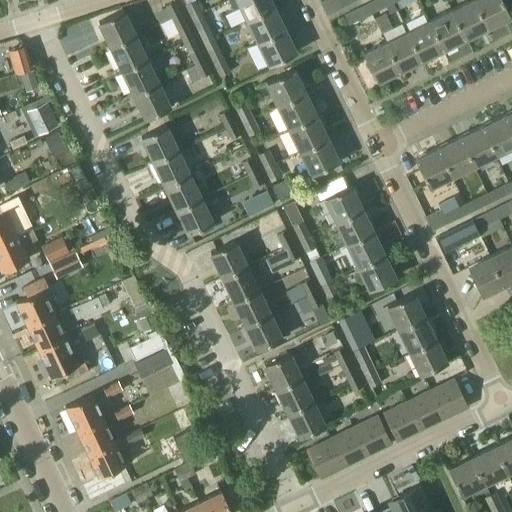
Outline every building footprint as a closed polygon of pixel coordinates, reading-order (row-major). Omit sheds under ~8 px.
[(201,13),(194,0),(183,0),(192,17),(201,13)] [(240,6),(247,19),(273,6),(269,0),(228,0),(233,9),(240,6)] [(341,7),(355,0),(333,0),(326,4),(330,13),(341,7)] [(386,5),(383,0),(374,0),(368,3),(372,12),(386,5)] [(466,38),(487,27),(474,0),(471,0),(452,10),(466,38)] [(501,0),(474,0),(487,27),(510,16),(501,0)] [(164,6),(170,17),(180,12),(174,1),(164,6)] [(284,29),(273,6),(247,19),(258,42),(284,29)] [(365,15),(361,7),(344,15),(349,23),(365,15)] [(123,10),(98,22),(110,46),(135,34),(123,10)] [(444,48),(466,38),(452,10),(430,20),(444,48)] [(180,12),(170,17),(171,18),(178,32),(182,41),(192,36),(180,12)] [(212,36),(201,13),(192,17),(203,40),(212,36)] [(422,59),(444,48),(430,20),(408,31),(422,59)] [(284,29),(258,42),(269,65),(272,64),(287,56),(295,52),(284,29)] [(400,70),(422,59),(408,31),(386,42),(400,70)] [(135,34),(110,46),(122,70),(147,58),(135,34)] [(204,60),(192,36),(182,41),(194,65),(204,60)] [(223,59),(212,36),(203,40),(214,63),(223,59)] [(400,70),(386,42),(364,53),(378,81),(400,70)] [(23,51),(12,54),(16,70),(27,69),(23,51)] [(147,58),(122,70),(133,94),(158,82),(147,58)] [(223,59),(214,63),(220,75),(229,71),(223,59)] [(210,72),(204,60),(194,65),(200,77),(210,72)] [(194,65),(185,69),(191,81),(200,77),(194,65)] [(266,81),(278,105),(304,92),(293,68),(266,81)] [(33,69),(20,73),(21,78),(34,74),(33,69)] [(158,82),(133,94),(145,119),(170,106),(158,82)] [(278,105),(289,128),(315,115),(304,92),(278,105)] [(43,97),(21,107),(29,124),(33,122),(38,134),(57,125),(46,101),(49,99),(47,95),(43,97)] [(236,108),(243,122),(252,117),(246,103),(236,108)] [(225,126),(234,122),(228,110),(219,114),(225,126)] [(511,111),(503,115),(511,133),(511,111)] [(289,128),(300,150),(326,137),(315,115),(289,128)] [(511,146),(511,133),(503,115),(481,126),(495,155),(511,146)] [(252,117),(243,122),(249,135),(259,130),(252,117)] [(239,134),(234,122),(225,126),(231,139),(239,134)] [(165,123),(140,135),(153,161),(178,149),(165,123)] [(473,165),(495,155),(481,126),(459,137),(473,165)] [(57,131),(43,138),(51,156),(66,149),(57,131)] [(326,137),(300,150),(311,174),(338,161),(326,137)] [(437,147),(451,176),(473,165),(459,137),(437,147)] [(451,176),(437,147),(415,158),(429,187),(451,176)] [(178,149),(153,161),(164,185),(189,173),(178,149)] [(259,153),(265,167),(274,163),(268,149),(259,153)] [(248,174),(257,170),(251,157),(242,162),(248,174)] [(274,163),(265,167),(272,180),(281,176),(274,163)] [(257,170),(248,174),(254,186),(263,182),(257,170)] [(189,173),(164,185),(176,209),(201,197),(189,173)] [(16,190),(11,178),(3,182),(6,189),(9,193),(16,190)] [(492,190),(496,199),(511,191),(511,189),(509,182),(492,190)] [(336,220),(361,208),(350,185),(325,197),(336,220)] [(487,193),(470,201),(474,210),(491,202),(487,193)] [(201,197),(176,209),(188,233),(213,221),(201,197)] [(499,217),(511,210),(511,203),(511,201),(495,209),(499,217)] [(462,216),(458,207),(443,215),(447,223),(462,216)] [(373,231),(361,208),(336,220),(347,243),(373,231)] [(439,208),(424,216),(431,230),(447,223),(443,215),(439,208)] [(0,211),(0,241),(17,233),(6,209),(0,211)] [(274,211),(252,222),(259,237),(282,227),(274,211)] [(473,219),(477,227),(492,220),(488,212),(473,219)] [(293,225),(299,238),(309,233),(302,220),(293,225)] [(479,236),(471,220),(438,236),(445,251),(479,236)] [(97,222),(86,227),(92,240),(103,235),(97,222)] [(17,233),(0,241),(0,267),(1,270),(28,258),(22,245),(36,239),(31,227),(17,234),(17,233)] [(283,247),(292,243),(286,230),(277,235),(283,247)] [(383,254),(373,231),(347,243),(358,266),(383,254)] [(309,233),(299,238),(306,251),(315,247),(309,233)] [(62,235),(41,245),(49,261),(69,251),(62,235)] [(232,237),(208,249),(220,275),(245,263),(232,237)] [(298,254),(292,243),(283,247),(284,249),(265,257),(272,272),(291,263),(289,259),(298,254)] [(511,279),(511,244),(490,255),(504,283),(511,279)] [(65,254),(49,262),(54,273),(70,266),(65,254)] [(395,277),(383,254),(358,266),(369,289),(395,277)] [(504,283),(490,255),(468,266),(482,294),(504,283)] [(245,263),(220,275),(233,301),(258,289),(245,263)] [(324,265),(314,270),(321,284),(331,279),(324,265)] [(134,275),(121,281),(133,305),(145,299),(135,278),(134,275)] [(27,325),(54,312),(43,289),(48,287),(44,277),(23,287),(27,296),(16,301),(27,325)] [(306,295),(316,290),(310,278),(300,283),(306,295)] [(331,279),(321,284),(328,297),(338,292),(331,279)] [(300,282),(285,290),(291,302),(306,295),(300,283),(300,282)] [(258,289),(233,301),(244,325),(269,313),(258,289)] [(312,307),(322,302),(316,290),(306,295),(312,307)] [(397,329),(426,316),(415,293),(387,307),(397,329)] [(97,296),(71,308),(76,319),(102,307),(97,296)] [(322,302),(312,307),(320,325),(330,320),(322,302)] [(66,338),(54,312),(27,325),(39,350),(66,338)] [(150,312),(138,318),(144,332),(157,325),(150,312)] [(269,313),(244,325),(256,349),(281,337),(269,313)] [(436,338),(426,316),(397,329),(408,351),(436,338)] [(94,322),(81,328),(86,338),(99,332),(94,322)] [(159,329),(148,334),(149,337),(129,347),(135,359),(167,345),(159,329)] [(332,331),(321,337),(326,346),(337,341),(332,331)] [(347,336),(354,350),(363,346),(357,332),(347,336)] [(66,338),(39,350),(51,376),(62,371),(66,380),(88,370),(84,360),(78,363),(66,338)] [(436,338),(408,351),(418,373),(447,359),(436,338)] [(337,359),(347,354),(343,346),(334,351),(337,359)] [(363,346),(354,350),(364,371),(374,367),(363,346)] [(163,349),(133,363),(140,377),(170,363),(163,349)] [(289,352),(264,364),(276,388),(301,376),(289,352)] [(349,383),(358,378),(347,354),(337,359),(340,363),(349,383)] [(374,367),(364,371),(371,386),(381,381),(374,367)] [(301,376),(276,388),(288,412),(313,400),(301,376)] [(362,385),(358,378),(349,383),(352,390),(362,385)] [(454,378),(430,389),(443,416),(467,405),(454,378)] [(122,389),(118,381),(103,388),(107,396),(122,389)] [(420,427),(443,416),(430,389),(407,401),(420,427)] [(65,406),(76,429),(103,417),(92,393),(65,406)] [(313,400),(288,412),(300,437),(325,425),(313,400)] [(420,427),(407,401),(383,412),(396,439),(420,427)] [(129,403),(114,410),(118,420),(133,413),(129,403)] [(377,415),(354,426),(367,453),(391,441),(377,415)] [(114,440),(103,417),(76,429),(87,452),(114,440)] [(140,426),(125,434),(128,442),(144,435),(140,426)] [(182,454),(203,443),(195,426),(173,437),(182,454)] [(344,464),(367,453),(354,426),(331,437),(344,464)] [(344,464),(331,437),(307,449),(320,476),(344,464)] [(507,471),(511,468),(511,437),(495,446),(507,471)] [(114,440),(87,452),(99,476),(125,463),(114,440)] [(484,482),(507,471),(495,446),(472,457),(484,482)] [(461,493),(484,482),(472,457),(449,468),(461,493)] [(189,461),(181,465),(187,476),(194,472),(189,461)] [(187,476),(181,465),(174,468),(179,479),(187,476)] [(146,483),(139,486),(144,497),(152,494),(146,483)] [(144,497),(139,486),(131,490),(137,501),(144,497)] [(231,511),(222,491),(199,502),(204,511),(231,511)] [(484,497),(491,510),(502,505),(495,492),(484,497)] [(382,511),(416,511),(409,493),(381,509),(382,511)] [(204,511),(199,502),(177,511),(204,511)]
